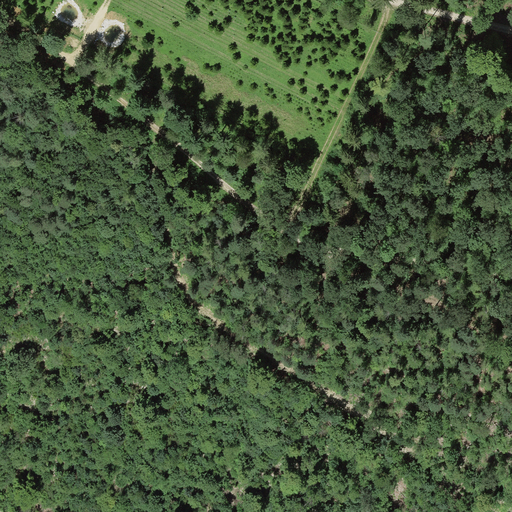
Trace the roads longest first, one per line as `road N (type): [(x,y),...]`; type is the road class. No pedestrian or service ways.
road 1 (track): [(511,273),(341,253),(285,232),(92,77),(0,16)]
road 2 (track): [(511,31),(389,0)]
